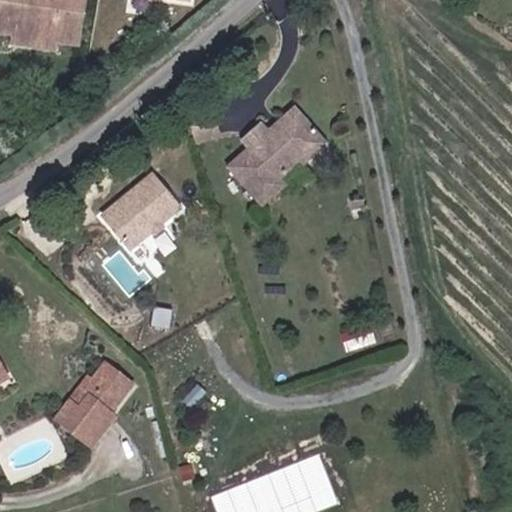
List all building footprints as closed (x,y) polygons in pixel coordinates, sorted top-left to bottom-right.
[(77,45),(84,0),(0,0),(0,33),(14,35),(13,45),(55,51),(57,42),(77,45)] [(302,168),(329,144),(295,106),(268,130),(262,123),(240,142),(246,149),(225,168),(262,209),(288,186),(282,180),(299,164),(302,168)] [(160,225),(179,210),(152,177),(103,216),(130,250),(160,225)] [(156,234),(162,228),(160,225),(154,231),(156,234)] [(114,418),(109,415),(131,386),(104,366),(91,383),(96,386),(78,410),(70,403),(56,421),(91,447),(114,418)] [(78,410),(96,386),(91,383),(88,380),(70,403),(78,410)] [(198,482),(194,464),(178,468),(183,486),(198,482)]
